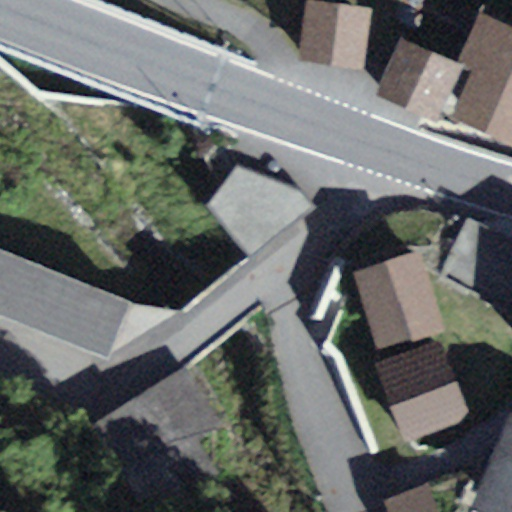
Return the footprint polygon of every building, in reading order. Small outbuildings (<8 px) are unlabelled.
[(366,6),(306,0),(301,56),(361,62),(366,6)] [(462,59),(477,65),(456,113),(511,136),(511,29),(480,16),(462,59)] [(456,63),(403,39),(381,89),(433,113),(456,63)] [(293,187),(239,167),(210,203),(252,250),(308,203),(293,187)] [(511,240),(469,221),(442,280),(511,311),(511,240)] [(129,300),(0,248),(0,307),(108,350),(129,300)] [(417,250),(356,269),(379,344),(440,325),(417,250)] [(440,340),(379,362),(406,437),(467,415),(440,340)] [(181,366),(88,434),(111,467),(144,511),(159,511),(196,485),(215,471),(192,440),(220,420),(181,366)] [(511,511),(511,411),(474,500),(502,511),(511,511)] [(436,511),(427,484),(389,498),(393,511),(436,511)]
